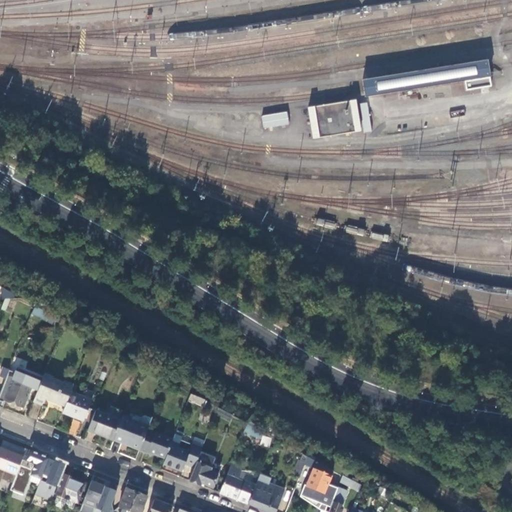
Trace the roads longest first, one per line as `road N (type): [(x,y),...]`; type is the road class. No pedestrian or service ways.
road 1 (tertiary): [(0,176),(344,377),(511,420)]
road 2 (residential): [(244,511),(0,413)]
